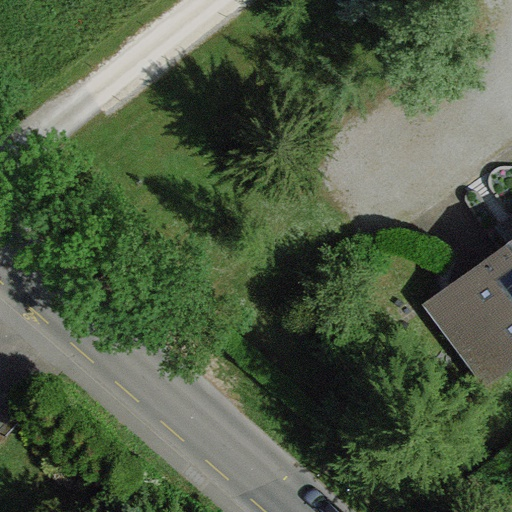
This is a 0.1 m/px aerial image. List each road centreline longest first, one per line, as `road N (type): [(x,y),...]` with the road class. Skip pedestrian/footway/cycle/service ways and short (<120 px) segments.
road 1 (tertiary): [(306,511),(0,244)]
road 2 (unknown): [(105,336),(0,439)]
